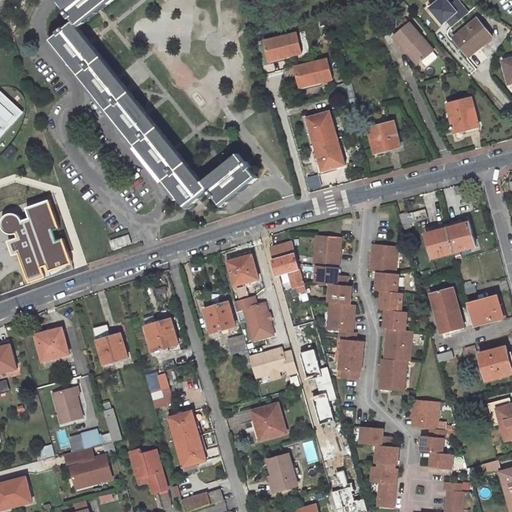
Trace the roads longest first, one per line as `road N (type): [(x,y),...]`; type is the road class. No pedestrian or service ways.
road 1 (residential): [(367,193),(366,393),(408,438),(403,511)]
road 2 (residential): [(170,250),(243,511)]
road 3 (unclassified): [(367,193),(170,250)]
road 4 (unclassified): [(170,250),(0,308)]
road 5 (unknown): [(304,207),(271,74)]
